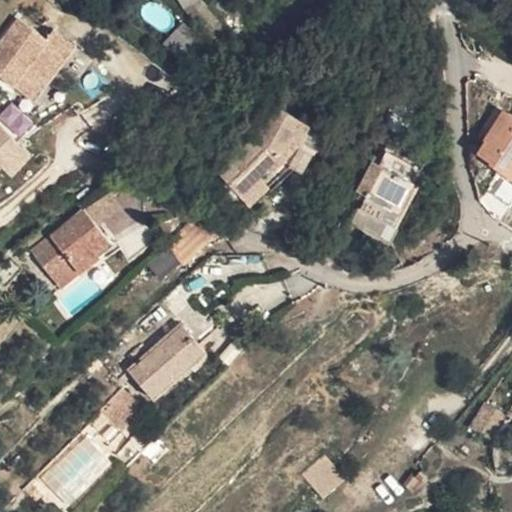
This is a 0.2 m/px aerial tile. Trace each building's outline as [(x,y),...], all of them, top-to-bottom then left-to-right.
[(45,6),(8,48),(53,86),(99,35),(79,19),(72,28),(45,6)] [(312,139),(324,110),(286,95),(274,132),(270,130),(237,165),(259,187),(283,158),(289,163),(312,139)] [(27,172),(55,143),(14,103),(0,117),(0,173),(13,159),(27,172)] [(341,116),(324,110),(312,139),(289,163),(283,158),(259,187),(270,197),(309,154),(324,160),(341,116)] [(511,171),(511,122),(507,128),(500,124),(492,134),(499,139),(490,152),(501,160),(500,162),(511,171)] [(416,201),(440,138),(403,124),(399,139),(395,137),(381,169),(391,173),(385,187),(416,201)] [(449,142),(440,138),(416,201),(385,187),(391,173),(381,169),(371,194),(420,214),(449,142)] [(127,181),(111,193),(127,215),(142,202),(127,181)] [(127,215),(111,193),(57,235),(85,272),(123,243),(118,236),(134,225),(127,215)] [(197,216),(188,205),(169,221),(177,231),(197,216)] [(201,261),(238,229),(217,219),(187,242),(196,254),(201,261)] [(179,267),(196,254),(187,242),(169,254),(179,267)] [(148,360),(176,389),(230,340),(224,331),(242,315),(217,287),(136,362),(140,367),(148,360)] [(511,425),(511,410),(496,402),(482,427),(504,440),(511,425)] [(319,481),(330,492),(350,474),(339,462),(319,481)] [(350,474),(330,492),(342,505),(362,486),(350,474)]
